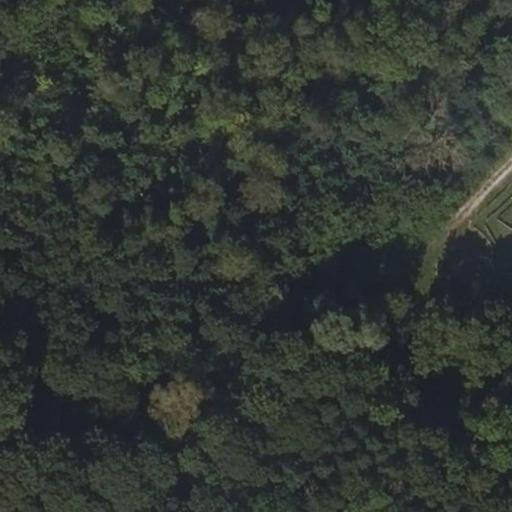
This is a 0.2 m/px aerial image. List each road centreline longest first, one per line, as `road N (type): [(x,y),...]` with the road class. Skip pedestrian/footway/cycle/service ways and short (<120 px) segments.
road 1 (track): [(375,289),(266,358),(181,391),(102,397),(0,383)]
road 2 (track): [(375,289),(511,145)]
road 3 (track): [(511,322),(375,289)]
